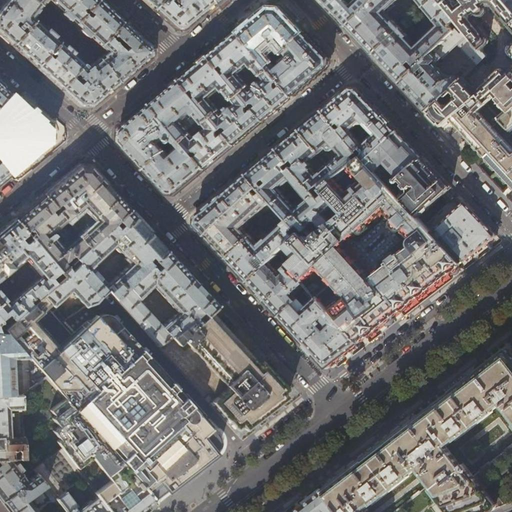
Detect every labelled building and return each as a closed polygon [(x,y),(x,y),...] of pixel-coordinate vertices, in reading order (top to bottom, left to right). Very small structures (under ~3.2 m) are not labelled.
[(40,5),(33,0),(5,0),(0,6),(0,33),(0,34),(12,44),(35,20),(31,17),(40,5)] [(53,0),(52,2),(62,12),(61,13),(69,20),(70,19),(75,24),(98,0),(53,0)] [(111,10),(99,0),(98,0),(75,24),(80,28),(79,30),(86,37),(88,35),(100,46),(123,21),(111,10)] [(143,0),(153,9),(160,0),(143,0)] [(160,0),(153,9),(164,19),(174,28),(182,28),(195,18),(198,15),(213,3),(210,0),(160,0)] [(320,0),(325,5),(346,27),(359,14),(363,10),(373,0),(320,0)] [(373,0),(363,10),(368,16),(365,20),(359,14),(346,27),(359,41),(372,55),(387,41),(383,36),(385,35),(389,39),(400,28),(393,20),(391,22),(383,14),(397,0),(415,0),(422,8),(429,0),(373,0)] [(436,25),(414,46),(406,38),(408,36),(400,28),(389,39),(393,43),(391,44),(387,41),(372,55),(385,68),(399,83),(412,70),(407,64),(411,61),(416,67),(460,25),(442,5),(438,0),(429,0),(422,8),(436,25)] [(498,0),(461,0),(462,0),(457,4),(453,0),(447,0),(442,5),(460,25),(480,50),(486,45),(487,44),(488,42),(488,41),(488,40),(487,38),(487,37),(473,21),(473,16),(475,15),(476,15),(477,16),(479,17),(480,17),(481,17),(483,16),(484,15),(485,14),(486,12),(486,11),(486,10),(485,9),(484,7),(487,5),(492,5),(498,0)] [(511,9),(506,3),(503,0),(498,0),(492,5),(511,29),(511,44),(507,49),(511,55),(511,66),(508,70),(511,74),(511,9)] [(255,16),(237,32),(266,68),(272,63),(267,57),(266,53),(274,45),(278,50),(271,57),(274,60),(304,32),(290,16),(280,6),(268,6),(255,16)] [(185,31),(201,18),(198,15),(195,18),(182,28),(185,31)] [(46,30),(35,20),(12,44),(24,55),(27,58),(35,66),(36,66),(47,55),(42,51),(46,48),(50,51),(59,42),(53,37),(54,35),(47,28),(46,30)] [(139,36),(123,21),(100,46),(106,52),(98,58),(119,82),(137,67),(151,55),(151,47),(139,36)] [(477,65),(485,56),(480,50),(460,25),(416,67),(412,70),(399,83),(413,98),(427,112),(439,100),(445,95),(459,82),(453,76),(447,76),(446,76),(435,64),(441,58),(442,59),(457,45),(461,49),(459,51),(467,58),(469,56),(477,65)] [(222,44),(208,56),(239,94),(248,86),(238,74),(249,65),(251,69),(252,68),(259,77),(268,70),(266,68),(237,32),(222,44)] [(304,32),(274,60),(272,63),(266,68),(268,70),(292,97),(310,81),(328,66),(329,58),(318,47),(304,32)] [(50,51),(47,55),(36,66),(36,67),(44,74),(48,78),(60,89),(83,64),(71,53),(72,52),(65,45),(64,47),(59,42),(50,51)] [(196,66),(179,80),(211,118),(219,110),(210,98),(220,89),(222,92),(223,92),(231,101),(239,94),(208,56),(196,66)] [(35,66),(27,58),(25,60),(34,68),(35,66)] [(119,82),(98,58),(87,67),(83,64),(60,89),(72,100),(78,105),(91,105),(104,94),(119,82)] [(44,74),(36,67),(34,68),(42,76),(44,74)] [(511,74),(508,70),(506,68),(504,68),(503,68),(502,68),(500,69),(475,90),(479,96),(511,131),(511,130),(511,74)] [(268,70),(259,77),(263,81),(254,88),(251,85),(248,86),(239,94),(263,121),(277,109),(292,97),(268,70)] [(463,78),(459,82),(445,95),(447,97),(452,92),(456,97),(446,107),(439,100),(427,112),(440,126),(450,119),(479,96),(475,90),(463,78)] [(166,91),(132,119),(120,130),(119,142),(167,194),(175,195),(190,182),(205,169),(183,142),(191,135),(202,125),(211,118),(179,80),(166,91)] [(0,103),(10,93),(0,84),(0,103)] [(378,110),(357,88),(349,87),(336,99),(322,110),(335,126),(338,130),(357,151),(360,148),(364,153),(361,156),(361,157),(365,161),(398,131),(389,121),(378,110)] [(10,94),(10,93),(0,103),(0,162),(9,174),(31,155),(48,141),(49,128),(30,112),(10,94)] [(239,94),(231,101),(232,101),(235,105),(222,116),(219,111),(219,110),(211,118),(234,145),(249,133),(263,121),(239,94)] [(511,141),(507,135),(511,131),(479,96),(450,119),(492,163),(511,184),(511,141)] [(331,130),(335,126),(322,110),(312,119),(299,130),(319,154),(329,145),(331,148),(334,146),(341,155),(329,165),(337,174),(338,175),(348,167),(355,161),(353,157),(358,153),(357,151),(338,130),(334,133),(331,130)] [(234,145),(211,118),(202,125),(203,125),(206,129),(200,135),(199,134),(197,135),(198,136),(194,139),(190,136),(191,135),(183,142),(205,169),(220,157),(234,145)] [(288,139),(276,149),(290,165),(294,162),(297,165),(292,169),(311,191),(318,185),(321,188),(333,178),(337,174),(329,165),(317,175),(307,164),(319,154),(299,130),(288,139)] [(411,145),(398,131),(365,161),(376,172),(385,163),(399,178),(422,156),(411,145)] [(262,192),(270,201),(287,220),(294,227),(297,224),(303,231),(306,228),(307,228),(314,222),(321,230),(342,213),(320,190),(314,195),(311,191),(292,169),(290,165),(276,149),(261,162),(246,174),(257,187),(262,192)] [(422,156),(399,178),(396,181),(398,183),(399,181),(402,185),(402,196),(400,199),(417,218),(451,187),(443,179),(422,156)] [(286,265),(302,282),(309,274),(324,290),(316,297),(304,308),(297,301),(279,316),(326,367),(345,352),(372,332),(388,319),(400,310),(450,272),(454,269),(460,264),(432,233),(417,218),(400,199),(395,194),(389,187),(376,172),(365,161),(361,157),(355,161),(348,167),(351,171),(337,183),(333,178),(321,188),(320,190),(342,213),(321,230),(314,236),(313,235),(312,236),(312,237),(307,242),(300,234),(299,233),(295,237),(276,254),(277,255),(286,265)] [(0,181),(9,174),(0,162),(0,181)] [(50,189),(43,194),(65,221),(84,205),(97,221),(78,236),(88,247),(129,209),(110,187),(90,166),(78,165),(50,189)] [(253,191),(257,187),(246,174),(220,196),(195,217),(195,224),(200,230),(205,235),(253,191)] [(392,184),(389,187),(395,194),(398,191),(392,184)] [(258,196),(253,191),(205,235),(216,247),(226,258),(250,237),(242,227),(270,201),(262,192),(258,196)] [(30,205),(14,219),(24,231),(30,238),(58,271),(60,273),(66,267),(63,263),(72,255),(75,259),(88,247),(78,236),(63,249),(53,236),(54,235),(53,233),(51,233),(65,221),(43,194),(30,205)] [(464,201),(432,233),(460,264),(478,250),(497,236),(483,221),(464,201)] [(114,298),(167,250),(150,231),(129,209),(88,247),(75,259),(66,267),(60,273),(63,276),(55,284),(42,295),(52,306),(69,291),(84,306),(94,302),(98,296),(99,296),(106,290),(114,298)] [(24,231),(14,219),(0,230),(0,319),(7,313),(13,320),(42,295),(55,284),(50,278),(58,271),(30,238),(25,243),(23,243),(19,238),(24,234),(24,231)] [(295,229),(294,227),(287,220),(259,245),(250,237),(226,258),(237,270),(247,282),(261,269),(256,263),(261,258),(267,264),(268,262),(277,255),(276,254),(295,237),(291,232),(295,229)] [(218,305),(194,278),(167,250),(114,298),(157,346),(190,321),(195,325),(218,305)] [(268,262),(267,264),(261,269),(247,282),(264,300),(279,316),(297,301),(309,289),(302,282),(286,265),(282,269),(284,271),(280,275),(268,262)] [(97,308),(94,302),(84,306),(65,320),(52,306),(42,295),(13,320),(5,327),(1,330),(4,333),(44,377),(64,399),(154,499),(166,489),(167,490),(174,485),(193,470),(206,460),(215,454),(214,453),(221,442),(220,434),(212,423),(111,310),(97,308)] [(256,347),(218,305),(195,325),(190,321),(157,346),(202,397),(209,390),(215,396),(210,401),(236,429),(241,425),(244,430),(255,422),(282,401),(287,397),(284,393),(288,389),(265,365),(262,361),(258,365),(248,355),(256,347)] [(44,377),(4,333),(0,333),(0,396),(20,395),(44,377)] [(511,356),(507,350),(492,361),(452,392),(445,398),(432,408),(418,419),(390,440),(377,451),(364,461),(363,460),(361,462),(344,475),(335,482),(332,484),(322,492),(338,511),(418,511),(424,507),(436,499),(447,511),(485,511),(495,508),(496,507),(497,506),(497,504),(496,503),(481,488),(502,473),(511,465),(511,356)] [(23,458),(20,395),(0,396),(0,458),(8,458),(23,458)] [(75,468),(96,495),(108,511),(137,511),(154,499),(64,399),(48,411),(53,417),(51,419),(58,427),(52,432),(58,440),(55,442),(60,449),(75,468)] [(60,480),(75,468),(60,449),(33,470),(36,474),(44,485),(56,500),(60,505),(65,511),(108,511),(96,495),(76,511),(73,507),(75,505),(64,491),(62,493),(57,487),(60,485),(60,480)] [(26,481),(8,458),(0,458),(0,500),(9,511),(31,511),(23,501),(44,485),(36,474),(26,481)] [(52,502),(56,500),(44,485),(23,501),(31,511),(38,511),(37,509),(48,500),(50,502),(52,502)] [(311,500),(308,502),(307,504),(305,505),(295,511),(338,511),(322,492),(311,500)] [(295,511),(305,505),(300,499),(289,508),(292,511),(295,511)]
